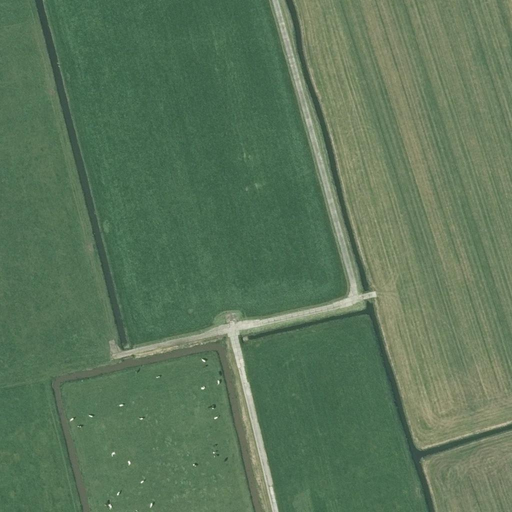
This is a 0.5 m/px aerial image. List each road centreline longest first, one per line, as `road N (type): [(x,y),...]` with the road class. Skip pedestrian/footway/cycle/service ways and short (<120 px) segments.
road 1 (track): [(112,355),(352,304),(357,293),(277,0)]
road 2 (track): [(275,511),(229,330)]
